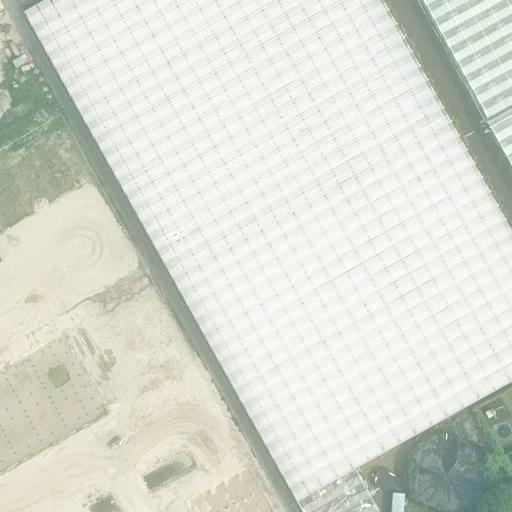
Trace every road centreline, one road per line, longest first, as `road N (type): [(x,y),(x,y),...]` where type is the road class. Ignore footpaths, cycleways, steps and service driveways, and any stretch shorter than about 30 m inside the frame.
road 1 (residential): [(473,459),(406,496),(322,347)]
road 2 (residential): [(334,144),(371,206),(368,320),(322,347)]
road 3 (residential): [(322,347),(126,458)]
road 4 (residential): [(256,0),(334,144)]
road 5 (residential): [(334,144),(226,207)]
